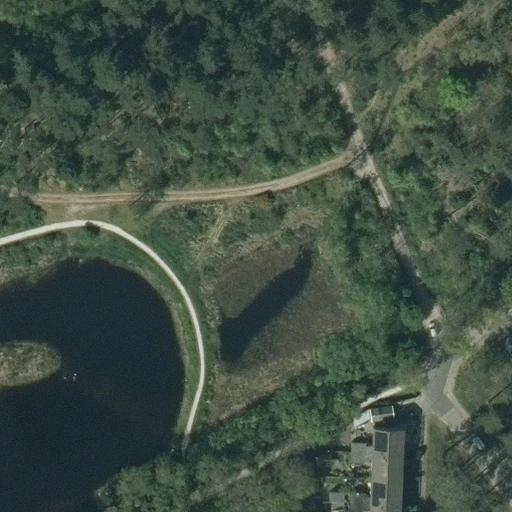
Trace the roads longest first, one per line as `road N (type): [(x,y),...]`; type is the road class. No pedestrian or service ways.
road 1 (residential): [(501,486),(436,403),(431,381),(446,356),(511,301)]
road 2 (track): [(357,152),(441,361)]
road 3 (track): [(299,0),(357,152)]
